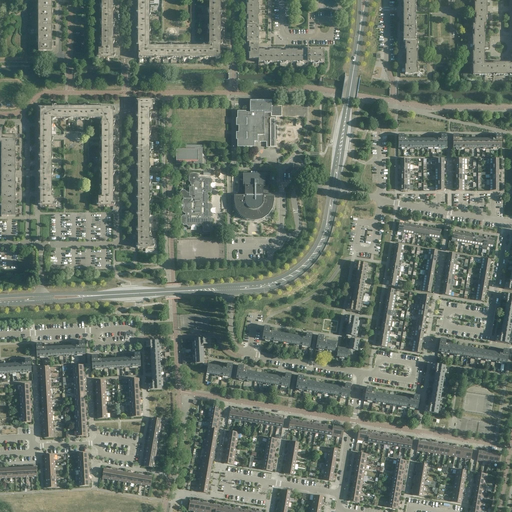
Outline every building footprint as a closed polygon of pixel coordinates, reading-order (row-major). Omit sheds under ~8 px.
[(52,10),(52,2),(51,0),(38,0),(38,19),(51,19),(52,19),(52,14),(55,14),(55,10),(53,10),(52,10)] [(113,9),(113,0),(101,0),(101,9),(113,9)] [(149,13),(149,0),(137,0),(138,13),(149,13)] [(221,14),(221,1),(220,0),(208,0),(209,14),(221,14)] [(262,5),(263,2),(262,0),(246,0),(247,0),(248,0),(248,3),(246,3),(246,4),(247,5),(247,11),(259,11),(259,5),(262,5)] [(415,12),(415,7),(415,0),(402,0),(403,1),(403,17),(402,18),(402,19),(403,20),(403,25),(415,25),(415,23),(415,12)] [(487,17),(487,7),(487,1),(487,0),(488,0),(487,0),(474,0),(474,7),(475,7),(475,12),(474,12),(474,23),(475,23),(475,25),(475,26),(484,26),(486,26),(486,20),(487,20),(488,19),(488,18),(487,18),(487,17)] [(113,25),(113,12),(113,9),(101,9),(101,25),(113,25)] [(263,19),(262,16),(259,16),(259,11),(247,11),(247,17),(248,17),(248,19),(246,19),(246,21),(247,21),(247,27),(259,27),(259,22),(262,22),(263,19)] [(149,30),(149,21),(149,13),(138,13),(138,30),(149,30)] [(221,30),(221,21),(221,14),(209,14),(209,30),(221,30)] [(55,30),(55,26),(53,26),(53,27),(52,27),(52,21),(51,21),(51,19),(38,19),(38,35),(51,35),(52,35),(52,30),(55,30)] [(113,41),(113,33),(113,25),(101,25),(101,41),(113,41)] [(415,39),(415,28),(415,25),(403,25),(403,31),(402,31),(402,32),(402,33),(403,33),(403,42),(405,42),(415,42),(415,41),(415,39)] [(485,34),(486,33),(486,32),(486,31),(485,31),(484,31),(484,26),(475,26),(475,25),(472,25),(472,39),(473,39),(473,42),(485,42),(485,34)] [(265,38),(266,35),(265,32),(259,32),(259,27),(247,27),(247,33),(248,33),(248,35),(246,35),(246,37),(247,37),(247,43),(249,43),(259,43),(259,38),(265,38)] [(149,47),(149,43),(149,30),(138,30),(138,46),(138,58),(155,58),(155,47),(149,47)] [(221,46),(221,41),(221,30),(209,30),(209,47),(204,47),(204,58),(220,58),(220,46),(221,46)] [(55,47),(55,42),(53,42),(53,43),(52,43),(52,37),(51,37),(51,35),(38,35),(38,52),(52,52),(52,47),(55,47)] [(113,58),(113,49),(113,41),(101,41),(101,49),(98,49),(98,58),(113,58)] [(417,58),(417,44),(417,41),(415,41),(415,42),(405,42),(405,50),(404,50),(404,51),(404,52),(405,52),(406,52),(406,58),(417,58)] [(485,50),(485,42),(473,42),(473,44),(472,44),(472,58),(484,58),(484,52),(485,52),(486,52),(486,51),(486,50),(485,50)] [(258,60),(258,51),(259,51),(259,43),(249,43),(249,49),(248,49),(248,51),(250,51),(250,54),(249,54),(249,60),(258,60)] [(171,58),(171,47),(155,47),(155,58),(171,58)] [(187,58),(187,47),(171,47),(171,58),(187,58)] [(204,58),(204,47),(187,47),(187,58),(204,58)] [(274,63),(274,51),(269,51),(269,52),(267,52),(267,50),(265,50),(264,51),(259,51),(258,51),(258,60),(258,63),(264,63),(264,62),(269,62),(269,63),(274,63)] [(291,63),(291,51),(285,51),(285,52),(283,52),(283,50),(281,50),(280,51),(274,51),(274,63),(280,63),(280,66),(283,67),(286,66),(286,63),(291,63)] [(307,63),(307,51),(302,51),(302,52),(299,52),(299,50),(297,50),(297,51),(291,51),(291,63),(296,63),(296,66),(299,67),(302,66),(302,63),(307,63)] [(324,63),(324,51),(316,51),(316,50),(315,50),(314,50),(313,51),(307,51),(307,63),(312,63),(312,69),(315,70),(318,69),(318,63),(324,63)] [(417,74),(417,64),(417,58),(406,58),(406,63),(405,63),(405,64),(404,64),(404,65),(404,66),(405,66),(405,74),(417,74)] [(485,76),(485,64),(485,63),(484,63),(484,58),(472,58),(472,76),(485,76)] [(511,75),(511,64),(511,63),(511,62),(510,62),(510,63),(509,63),(503,63),(493,63),(492,63),(492,62),(491,62),(491,63),(490,63),(490,64),(485,64),(485,76),(511,75)] [(153,110),(153,101),(138,101),(138,118),(149,118),(149,110),(153,110)] [(276,126),(276,117),(282,117),(282,106),(272,106),(272,104),(272,101),(250,101),(250,113),(246,113),(246,112),(237,112),(237,119),(236,119),(236,126),(238,126),(238,133),(236,133),(236,140),(237,140),(237,147),(254,147),(254,142),(266,142),(266,147),(276,147),(276,140),(277,140),(277,126),(276,126)] [(68,119),(68,107),(52,107),(52,108),(52,119),(68,119)] [(85,119),(85,107),(68,107),(68,119),(85,119)] [(101,119),(101,108),(101,107),(85,107),(85,119),(101,119)] [(52,124),(52,119),(52,108),(40,108),(40,124),(52,124)] [(113,124),(113,111),(113,108),(101,108),(101,119),(101,124),(113,124)] [(149,134),(149,118),(138,118),(138,134),(149,134)] [(53,140),(52,140),(52,137),(52,136),(52,124),(40,124),(40,136),(40,137),(40,140),(39,140),(39,141),(40,141),(40,157),(52,157),(52,141),(53,141),(53,140)] [(113,157),(113,141),(114,141),(114,140),(113,140),(113,137),(113,136),(113,124),(101,124),(101,137),(102,137),(101,140),(101,141),(101,157),(113,157)] [(149,150),(149,142),(149,134),(138,134),(138,150),(149,150)] [(15,149),(15,142),(15,140),(19,140),(19,135),(2,135),(1,135),(1,143),(1,155),(15,155),(15,153),(19,153),(19,148),(17,148),(17,149),(15,149)] [(446,149),(446,135),(441,135),(441,140),(404,140),(404,135),(398,135),(398,149),(410,149),(410,153),(414,153),(414,149),(431,149),(431,153),(435,153),(435,149),(446,149)] [(501,149),(501,135),(495,135),(495,140),(458,140),(458,135),(453,135),(453,149),(465,149),(465,153),(466,153),(468,153),(468,149),(486,149),(486,153),(489,153),(489,149),(501,149)] [(203,156),(203,155),(202,154),(202,146),(185,146),(185,149),(176,149),(176,162),(193,162),(193,165),(202,165),(202,157),(203,156)] [(149,166),(149,158),(149,150),(138,150),(138,166),(137,166),(137,167),(138,167),(139,167),(148,167),(149,167),(150,167),(150,166),(149,166)] [(15,173),(15,170),(15,168),(19,168),(19,163),(17,163),(17,164),(15,164),(15,157),(15,155),(1,155),(1,173),(1,186),(15,186),(15,185),(15,183),(19,183),(19,179),(17,179),(15,179),(15,173)] [(52,173),(52,157),(40,157),(40,173),(52,173)] [(113,173),(113,160),(113,157),(101,157),(101,173),(113,173)] [(149,183),(149,172),(149,167),(148,167),(139,167),(138,167),(138,170),(138,183),(149,183)] [(52,189),(52,181),(52,173),(40,173),(40,189),(52,189)] [(113,189),(113,181),(113,173),(101,173),(101,189),(113,189)] [(212,183),(212,180),(210,178),(201,178),(201,181),(199,181),(199,175),(198,175),(198,174),(197,174),(196,173),(195,173),(194,173),(193,173),(192,173),(191,173),(190,174),(189,174),(189,175),(188,176),(188,177),(188,178),(188,179),(188,180),(188,181),(189,182),(190,183),(190,185),(191,185),(191,187),(189,187),(189,193),(208,193),(210,193),(212,191),(212,188),(211,187),(211,185),(212,183)] [(274,201),(274,196),(268,196),(268,178),(265,178),(265,174),(243,174),(243,178),(239,178),(239,196),(234,196),(234,201),(234,202),(236,209),(240,215),(246,220),(254,221),(261,220),(262,220),(268,215),(272,209),(273,202),(274,201)] [(149,199),(149,183),(138,183),(138,199),(149,199)] [(15,195),(15,192),(15,188),(15,186),(1,186),(1,201),(15,201),(15,199),(19,199),(19,194),(16,194),(16,195),(15,195)] [(55,206),(55,197),(52,197),(52,189),(40,189),(40,206),(55,206)] [(113,206),(113,197),(113,189),(101,189),(101,197),(98,197),(98,206),(113,206)] [(212,214),(211,212),(211,210),(212,208),(212,205),(210,204),(208,204),(208,201),(208,195),(208,193),(189,193),(189,197),(191,197),(191,199),(184,199),(182,200),(182,203),(184,205),(184,207),(182,209),(182,212),(184,213),(185,213),(185,216),(183,216),(181,217),(181,223),(183,225),(186,225),(188,227),(191,227),(192,225),(195,225),(196,227),(199,227),(201,226),(202,227),(203,227),(203,231),(204,233),(210,233),(212,231),(212,228),(211,226),(211,224),(212,223),(212,220),(211,218),(212,217),(212,214)] [(149,215),(149,207),(149,199),(138,199),(138,215),(149,215)] [(15,210),(15,207),(15,203),(15,201),(1,201),(1,217),(15,217),(15,216),(15,214),(19,214),(19,209),(16,209),(16,210),(15,210)] [(149,231),(149,215),(138,215),(138,231),(149,231)] [(153,248),(153,239),(149,239),(149,231),(138,231),(138,248),(153,248)] [(359,312),(364,283),(367,264),(354,262),(353,268),(358,269),(357,271),(356,271),(355,277),(356,277),(355,282),(353,297),(351,297),(350,302),(352,303),(351,305),(347,304),(346,310),(359,312)] [(508,344),(511,321),(511,295),(503,294),(502,300),(506,300),(504,314),(500,337),(496,336),(495,339),(495,342),(508,344)] [(355,337),(357,326),(358,318),(345,316),(344,322),(348,322),(348,325),(347,325),(345,335),(346,336),(346,337),(350,338),(350,339),(352,339),(352,337),(355,337)] [(303,337),(303,336),(298,335),(297,336),(282,334),(277,333),(277,332),(272,331),(272,332),(269,332),(270,327),(264,326),(262,340),(310,348),(312,334),(306,333),(306,338),(303,337)] [(352,355),(353,351),(357,351),(359,340),(352,339),(350,351),(343,350),(344,349),(337,348),(337,343),(336,343),(336,341),(326,340),(325,341),(323,341),(324,336),(318,335),(316,349),(335,352),(337,352),(336,357),(347,358),(348,354),(352,355)] [(204,363),(203,351),(203,345),(208,345),(207,339),(194,340),(195,362),(191,362),(191,364),(195,364),(204,363)] [(502,354),(489,352),(445,344),(446,340),(440,339),(438,352),(450,354),(449,358),(453,359),(453,355),(471,358),(470,362),(473,362),(474,358),(481,359),(480,364),(484,364),(484,360),(491,361),(491,365),(494,366),(495,362),(507,364),(509,350),(503,349),(502,354)] [(85,355),(85,341),(79,342),(79,346),(76,346),(42,348),(42,343),(36,344),(37,357),(59,356),(59,360),(63,360),(63,356),(85,355)] [(162,390),(160,365),(159,341),(146,342),(146,348),(150,347),(150,350),(152,384),(148,385),(148,390),(162,390)] [(141,367),(140,353),(134,354),(134,358),(133,358),(97,360),(97,355),(91,356),(92,369),(104,369),(104,373),(108,373),(108,368),(125,367),(125,372),(129,372),(129,367),(141,367)] [(31,372),(31,359),(25,359),(25,364),(23,364),(0,364),(0,373),(16,373),(16,377),(20,377),(19,373),(31,372)] [(230,378),(233,365),(227,364),(226,368),(224,368),(224,366),(213,364),(213,366),(208,365),(207,367),(206,374),(230,378)] [(437,414),(442,385),(446,366),(432,364),(431,370),(436,371),(435,373),(434,373),(433,379),(434,379),(432,394),(431,399),(429,399),(429,404),(430,405),(430,407),(425,406),(424,412),(437,414)] [(282,377),(283,376),(277,375),(277,376),(251,372),(251,371),(246,370),(245,371),(243,371),(244,366),(238,365),(236,379),(263,383),(263,388),(266,388),(267,384),(289,388),(291,374),(285,373),(285,378),(282,377)] [(342,387),(342,386),(337,385),(336,387),(311,382),(311,381),(305,380),(305,381),(303,381),(304,376),(298,375),(296,389),(318,393),(317,397),(321,397),(321,393),(349,398),(351,384),(345,383),(345,388),(342,387)] [(411,399),(411,398),(405,397),(405,398),(380,394),(380,392),(374,391),(374,393),(371,392),(372,388),(366,387),(364,400),(386,404),(386,408),(389,409),(390,405),(417,409),(420,396),(414,395),(413,399),(411,399)]
